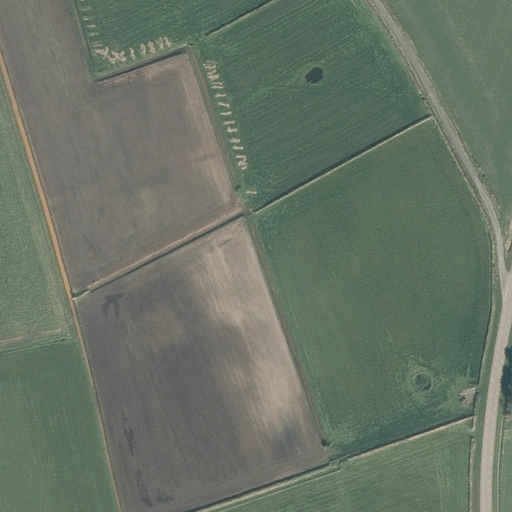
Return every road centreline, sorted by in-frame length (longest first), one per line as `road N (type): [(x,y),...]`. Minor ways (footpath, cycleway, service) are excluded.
road 1 (unclassified): [(375,0),(481,189),(507,286)]
road 2 (tertiary): [(484,511),(507,286)]
